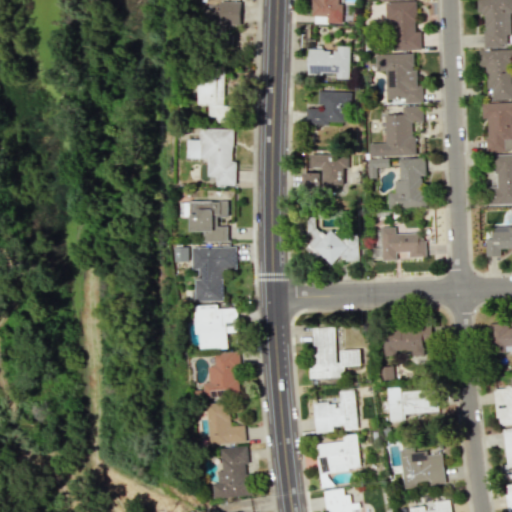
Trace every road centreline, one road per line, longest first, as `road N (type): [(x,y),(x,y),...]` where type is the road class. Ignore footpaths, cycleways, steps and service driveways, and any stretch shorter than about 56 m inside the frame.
road 1 (residential): [(450,0),(485,511)]
road 2 (tertiary): [(280,0),(274,284),(292,511)]
road 3 (residential): [(275,299),(511,291)]
